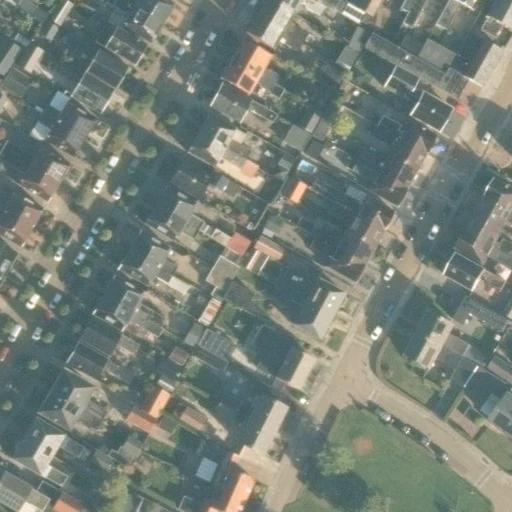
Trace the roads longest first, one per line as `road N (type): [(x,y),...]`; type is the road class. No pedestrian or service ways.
road 1 (residential): [(222,0),(0,381)]
road 2 (residential): [(511,74),(344,374)]
road 3 (residential): [(344,374),(453,453),(511,508)]
road 4 (residential): [(344,374),(272,511)]
